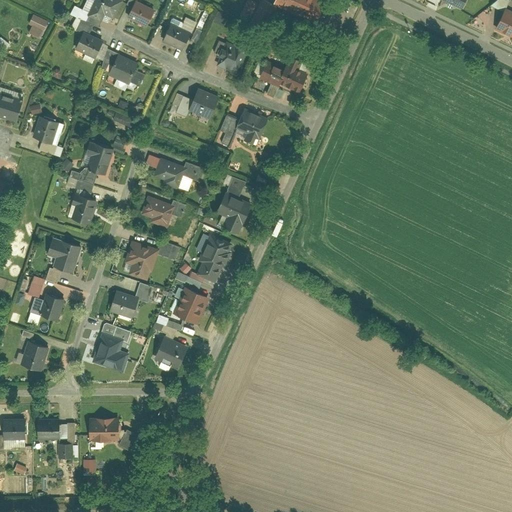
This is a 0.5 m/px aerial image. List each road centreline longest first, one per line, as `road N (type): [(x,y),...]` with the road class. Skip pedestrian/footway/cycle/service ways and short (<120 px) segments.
road 1 (residential): [(317,122),(194,393)]
road 2 (residential): [(139,141),(71,348),(66,390)]
road 3 (residential): [(116,36),(317,122)]
road 4 (tertiary): [(381,0),(511,61)]
road 5 (residential): [(374,0),(317,122)]
road 6 (residential): [(66,390),(194,393)]
